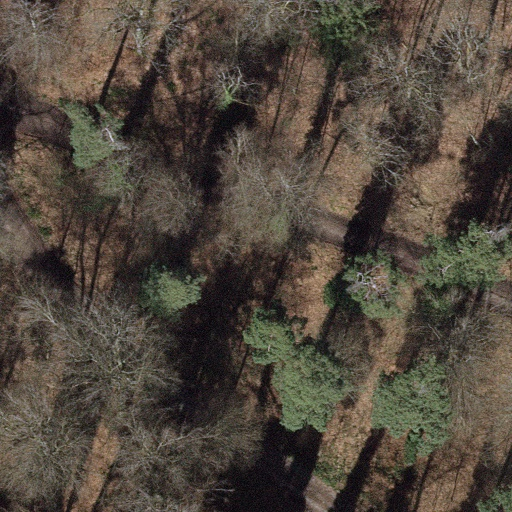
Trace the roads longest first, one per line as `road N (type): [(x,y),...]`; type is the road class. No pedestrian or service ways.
road 1 (track): [(0,112),(511,296)]
road 2 (track): [(334,511),(97,333),(0,202)]
